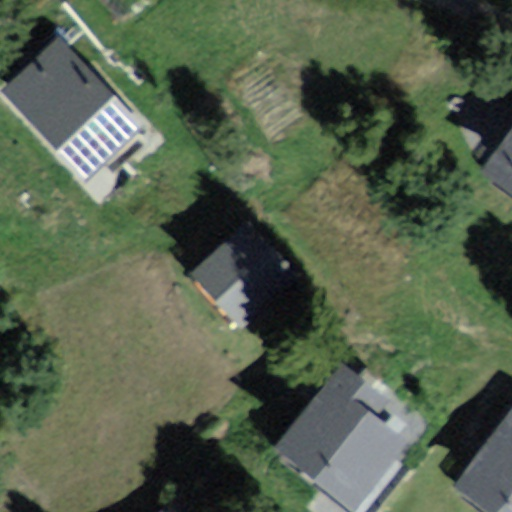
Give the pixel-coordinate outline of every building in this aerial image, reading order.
[(150,121),(59,47),(13,103),(105,177),(150,121)] [(511,157),(501,173),(511,180),(511,157)] [(316,277),(258,220),(205,274),(263,331),(316,277)] [(440,423),(358,367),(299,453),(381,509),(440,423)] [(511,511),(511,435),(470,496),(493,511),(511,511)] [(197,511),(186,500),(174,511),(197,511)]
